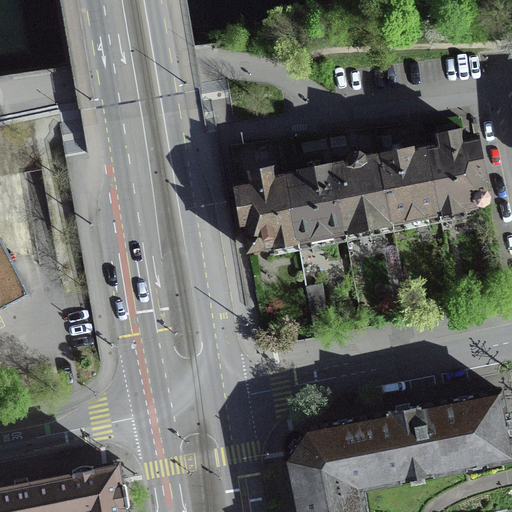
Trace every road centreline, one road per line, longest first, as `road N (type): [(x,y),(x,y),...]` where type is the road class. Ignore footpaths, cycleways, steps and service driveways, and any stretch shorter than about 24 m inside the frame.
road 1 (primary): [(101,0),(133,190),(130,236),(157,412)]
road 2 (primary): [(225,399),(154,0)]
road 3 (residential): [(225,399),(511,341)]
road 4 (residential): [(505,91),(241,127)]
road 5 (residential): [(157,412),(0,444)]
